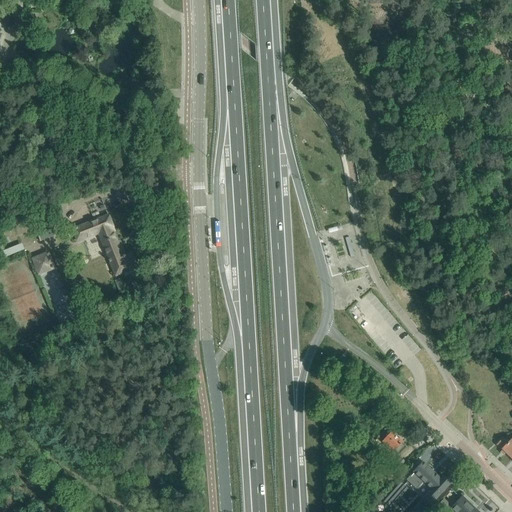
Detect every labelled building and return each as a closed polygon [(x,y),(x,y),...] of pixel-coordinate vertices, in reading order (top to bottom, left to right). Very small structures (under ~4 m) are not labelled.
[(71,231),(68,232),(70,238),(73,237),(75,236),(78,242),(78,241),(99,232),(109,256),(107,257),(108,258),(109,258),(116,275),(121,273),(123,277),(136,272),(135,268),(137,267),(131,252),(132,254),(125,256),(125,255),(124,255),(122,250),(123,249),(122,246),(119,247),(113,231),(114,231),(108,215),(108,216),(99,220),(94,221),(94,220),(94,221),(71,231)] [(56,235),(51,221),(31,229),(35,240),(40,238),(41,241),(56,235)] [(48,251),(32,258),(39,275),(55,268),(48,251)] [(385,430),(379,437),(383,441),(387,446),(386,447),(391,452),(393,450),(393,451),(394,451),(399,455),(406,447),(401,443),(402,442),(391,433),(390,434),(385,430)] [(511,438),(508,443),(503,438),(497,445),(511,459),(511,438)] [(422,462),(406,479),(416,488),(422,481),(431,489),(427,493),(435,500),(450,484),(443,477),(441,479),(422,462)] [(475,511),(461,498),(454,506),(452,508),(455,511),(475,511)]
